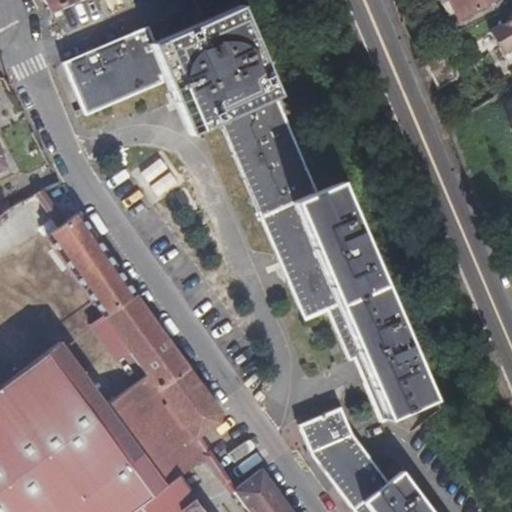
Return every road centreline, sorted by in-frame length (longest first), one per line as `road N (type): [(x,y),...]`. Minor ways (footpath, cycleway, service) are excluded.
road 1 (residential): [(320,511),(71,156),(21,41)]
road 2 (secondary): [(366,0),(511,339)]
